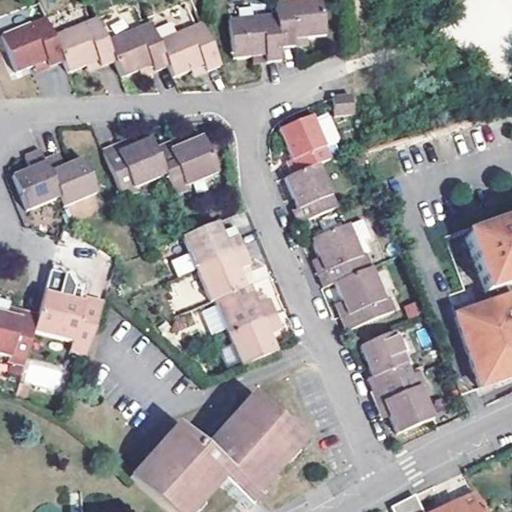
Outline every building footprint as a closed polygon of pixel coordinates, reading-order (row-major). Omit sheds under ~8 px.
[(294,38),(308,36),(326,35),(322,0),(277,0),(278,13),(281,48),(295,47),(294,38)] [(235,59),(254,57),(257,57),(266,56),(267,63),(283,61),(281,48),(278,13),(231,18),(235,59)] [(0,40),(12,71),(32,63),(36,61),(45,58),(48,65),(63,59),(54,38),(44,15),(0,33),(0,40)] [(68,74),(85,67),(90,65),(98,62),(100,69),(115,63),(107,43),(98,20),(54,38),(63,59),(68,74)] [(174,80),(187,73),(192,71),(200,68),(204,75),(220,68),(202,24),(158,41),(169,68),(174,80)] [(122,80),(139,73),(143,71),(152,67),(154,74),(169,68),(158,41),(151,25),(107,43),(115,63),(122,80)] [(294,38),(295,47),(309,46),(308,36),(294,38)] [(254,64),(267,63),(266,56),(257,57),(254,57),(254,64)] [(35,70),(48,65),(45,58),(36,61),(32,63),(35,70)] [(87,74),(100,69),(98,62),(90,65),(85,67),(87,74)] [(141,79),(154,74),(152,67),(143,71),(139,73),(141,79)] [(191,81),(204,75),(200,68),(192,71),(187,73),(191,81)] [(333,118),(352,116),(350,94),(331,96),(333,118)] [(325,114),(311,120),(322,146),(336,140),(325,114)] [(283,164),(289,178),(316,166),(329,161),(322,146),(311,120),(310,117),(276,131),(289,161),(283,164)] [(181,151),(186,149),(183,141),(168,147),(172,155),(181,151)] [(132,189),(166,176),(156,152),(152,142),(131,150),(127,152),(119,155),(115,147),(103,152),(122,200),(135,195),(132,189)] [(127,152),(131,150),(128,142),(115,147),(119,155),(127,152)] [(201,144),(186,149),(181,151),(172,155),(168,147),(156,152),(166,176),(175,198),(188,192),(186,187),(213,175),(201,144)] [(59,197),(44,161),(39,149),(24,156),(29,170),(12,177),(25,210),(59,197)] [(59,155),(44,161),(59,197),(62,206),(94,193),(80,159),(69,163),(64,165),(59,155)] [(291,212),(297,225),(334,210),(316,166),(289,178),(283,181),(294,207),(295,210),(291,212)] [(511,220),(466,237),(486,294),(511,284),(511,220)] [(196,271),(241,252),(236,238),(224,242),(221,235),(216,224),(182,238),(196,271)] [(333,285),(370,269),(364,256),(359,258),(346,226),(308,242),(316,260),(321,273),(314,276),(320,290),(333,285)] [(233,230),(221,235),(224,242),(236,238),(235,235),(233,230)] [(248,267),(241,252),(196,271),(209,304),(213,302),(244,289),(238,275),(237,271),(248,267)] [(310,267),(314,276),(321,273),(316,260),(308,263),(310,267)] [(347,317),(340,321),(345,334),(394,314),(388,301),(383,302),(370,269),(333,285),(341,304),(347,317)] [(174,279),(175,305),(199,305),(198,278),(174,279)] [(226,334),(274,314),(268,300),(256,305),(254,300),(249,287),(244,289),(213,302),(226,334)] [(39,313),(31,343),(68,354),(66,358),(85,365),(101,312),(83,307),(84,302),(45,290),(39,313)] [(266,295),(254,300),(256,305),(268,300),(266,295)] [(511,377),(511,299),(491,307),(453,321),(478,390),(511,377)] [(334,307),(340,321),(347,317),(341,304),(334,307)] [(22,315),(23,308),(12,305),(11,312),(18,314),(22,315)] [(0,308),(0,351),(12,355),(10,359),(26,364),(31,343),(39,313),(23,308),(22,315),(18,314),(11,312),(0,308)] [(197,313),(176,314),(177,334),(199,333),(197,313)] [(241,368),(277,353),(268,334),(280,329),(274,314),(226,334),(241,368)] [(368,380),(373,393),(411,377),(393,333),(360,347),(369,369),(372,377),(368,380)] [(0,368),(23,375),(26,364),(10,359),(12,355),(0,351),(0,368)] [(389,414),(391,419),(398,436),(433,421),(420,390),(424,388),(418,373),(411,377),(373,393),(371,394),(378,409),(385,406),(389,414)] [(245,511),(251,506),(284,469),(280,465),(290,455),(294,459),(304,447),(251,398),(233,417),(230,414),(198,447),(183,433),(154,463),(159,468),(139,489),(164,511),(189,511),(196,505),(199,508),(218,488),(243,511),(245,511)] [(385,406),(378,409),(383,422),(391,419),(389,414),(385,406)] [(294,459),(290,455),(280,465),(284,469),(287,472),(297,461),(294,459)] [(159,468),(154,463),(134,484),(139,489),(159,468)] [(486,511),(476,495),(445,510),(439,511),(486,511)] [(419,511),(413,497),(387,509),(388,511),(419,511)]
